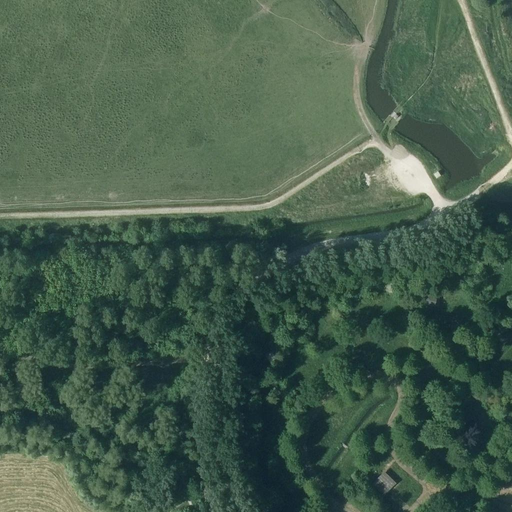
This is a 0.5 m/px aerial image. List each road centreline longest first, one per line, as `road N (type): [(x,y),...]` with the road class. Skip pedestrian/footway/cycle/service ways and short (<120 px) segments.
road 1 (unclassified): [(236,511),(219,472),(214,348),(239,296),(307,250),(428,223),(508,169)]
road 2 (track): [(501,288),(479,304),(445,311),(335,322),(309,340),(295,370),(309,409),(304,457),(336,501)]
road 3 (track): [(427,490),(390,447),(391,422),(401,360),(441,350),(445,311)]
road 4 (track): [(409,511),(427,490),(476,481),(511,445)]
